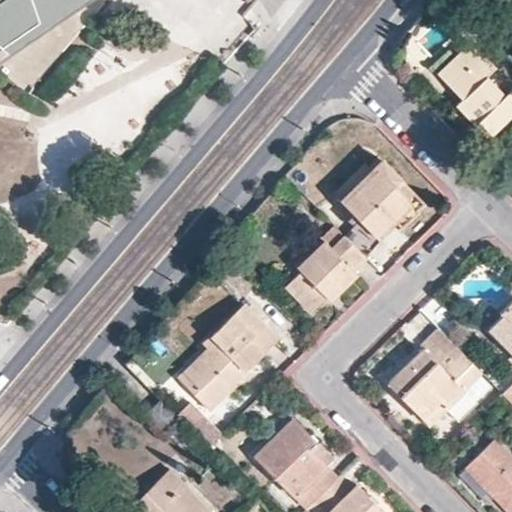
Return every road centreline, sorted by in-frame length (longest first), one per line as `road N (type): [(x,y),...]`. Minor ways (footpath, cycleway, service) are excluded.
road 1 (secondary): [(5,455),(345,61)]
road 2 (secondary): [(323,0),(0,383)]
road 3 (residential): [(489,206),(315,379),(446,511)]
road 4 (residential): [(489,206),(345,61)]
